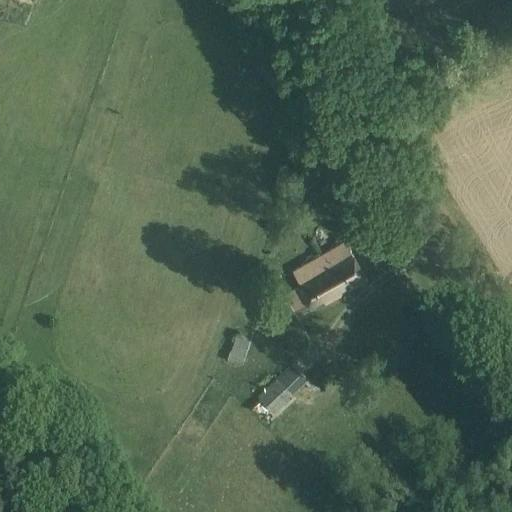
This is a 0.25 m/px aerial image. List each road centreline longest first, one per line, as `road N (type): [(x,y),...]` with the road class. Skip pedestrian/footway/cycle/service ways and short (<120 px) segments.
road 1 (track): [(302,0),(445,281),(511,371)]
road 2 (track): [(364,126),(511,61)]
